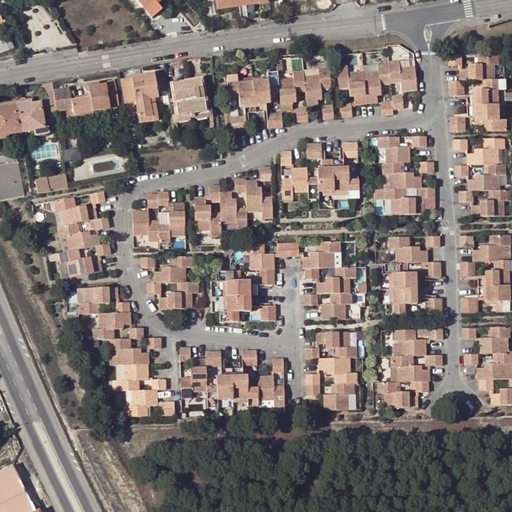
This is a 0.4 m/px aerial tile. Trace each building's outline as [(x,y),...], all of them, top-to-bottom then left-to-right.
[(137,0),(152,17),(162,9),(157,4),(160,2),(158,0),(137,0)] [(217,9),(223,8),(229,0),(227,0),(216,2),(217,9)] [(229,0),(223,8),(267,2),(267,0),(252,0),(253,0),(231,4),(229,0)] [(0,27),(3,27),(0,18),(0,17),(0,52),(8,50),(0,28),(0,27)] [(468,69),(459,69),(459,81),(448,82),(449,97),(453,97),(464,96),(463,81),(482,81),(485,81),(486,90),(483,90),(473,90),(474,93),(466,93),(466,99),(467,114),(467,120),(474,120),(474,122),(484,122),(488,122),(488,132),(506,131),(506,121),(503,121),(499,121),(497,90),(502,90),(505,90),(504,79),(493,80),(492,65),(499,65),(499,53),(481,54),(481,64),(478,64),(468,65),(468,69)] [(461,66),(460,55),(447,55),(447,66),(459,66),(461,66)] [(291,65),(291,57),(279,57),(279,66),(291,65)] [(417,91),(415,66),(399,68),(399,61),(388,62),(388,64),(377,65),(378,72),(363,73),(363,71),(348,73),(347,67),(336,67),(338,85),(348,84),(348,87),(349,97),(354,97),(355,106),(377,104),(377,96),(381,95),(381,86),(380,83),(390,82),(390,80),(400,79),(400,82),(401,92),(402,92),(417,91)] [(279,93),(281,113),(292,112),(292,103),(296,103),(295,93),(295,89),(305,88),(305,91),(307,109),(318,108),(318,100),(322,100),(321,90),(321,87),(330,86),(329,68),(318,69),(319,76),(304,77),(303,71),(293,72),(293,78),(278,80),(277,72),(267,73),(267,77),(267,79),(238,82),(238,79),(237,76),(226,77),(228,95),(238,94),(238,97),(239,107),(241,107),(242,114),(248,113),(263,112),(269,111),(268,104),(271,104),(269,94),(269,91),(278,90),(279,93)] [(153,73),(123,78),(130,114),(137,113),(140,124),(158,121),(154,99),(158,98),(153,73)] [(171,83),(177,116),(208,110),(208,108),(202,78),(171,83)] [(69,88),(53,90),(56,112),(72,110),(73,116),(92,113),(92,111),(108,109),(109,112),(120,111),(114,82),(99,85),(99,82),(88,84),(87,85),(86,85),(85,87),(85,89),(85,90),(86,90),(86,91),(87,92),(88,92),(89,98),(83,98),(71,100),(69,91),(69,88)] [(52,83),(42,85),(47,113),(56,112),(53,90),(52,83)] [(73,91),(69,91),(71,100),(83,98),(82,95),(74,96),(73,91)] [(381,102),(381,104),(382,115),(382,116),(393,115),(393,114),(393,110),(403,109),(402,96),(392,97),(392,102),(381,102)] [(0,139),(6,139),(6,135),(34,131),(35,136),(49,133),(48,127),(45,128),(41,102),(32,104),(31,101),(0,105),(0,139)] [(352,118),(351,106),(351,104),(340,104),(341,118),(352,118)] [(322,106),(322,107),(323,120),(334,119),(332,105),(322,106)] [(208,110),(177,116),(179,123),(212,117),(211,108),(208,108),(208,110)] [(296,109),(296,111),(297,123),(308,122),(308,121),(307,109),(296,109)] [(266,114),(267,125),(268,129),(282,127),(281,113),(266,114)] [(246,131),(246,127),(245,117),(230,118),(231,132),(246,131)] [(464,118),(454,118),(449,118),(450,133),(465,133),(464,118)] [(426,147),(425,136),(413,137),(413,147),(426,147)] [(390,200),(391,215),(424,214),(423,203),(415,203),(414,198),(404,198),(401,199),(400,189),(404,189),(420,189),(421,199),(423,199),(434,198),(434,188),(421,188),(421,177),(413,177),(413,173),(403,173),(400,173),(399,163),(403,163),(410,163),(409,147),(399,147),(396,147),(396,137),(378,137),(378,148),(385,148),(386,163),(382,163),(384,200),(390,200)] [(474,154),(466,154),(466,166),(454,166),(455,177),(467,177),(469,176),(468,166),(485,165),(487,165),(488,175),(484,175),(475,175),(475,180),(467,180),(467,191),(459,192),(459,203),(470,202),(473,203),(472,192),(489,191),(491,191),(492,201),(489,201),(479,201),(479,206),(470,206),(470,217),(505,216),(504,201),(510,201),(509,190),(500,191),(499,176),(505,176),(505,165),(499,164),(498,150),(505,150),(504,139),(487,139),(487,149),(483,149),(474,150),(474,154)] [(467,151),(467,140),(453,140),(453,151),(466,151),(467,151)] [(343,143),(343,147),(343,158),(358,157),(357,143),(343,143)] [(306,144),(307,159),(322,158),(322,147),(321,144),(306,144)] [(62,153),(63,162),(81,159),(79,148),(62,151),(62,153)] [(280,153),(281,165),(291,165),(291,152),(280,153)] [(0,194),(1,201),(24,196),(15,155),(0,155),(0,194)] [(291,181),(281,181),(282,199),(293,199),(293,192),(308,192),(308,200),(319,199),(318,195),(318,192),(348,192),(348,194),(349,198),(360,198),(359,179),(349,179),(348,176),(348,167),(346,167),(346,160),(341,160),(325,161),(319,161),(319,168),(317,168),(318,178),(318,180),(307,180),(307,178),(307,168),(292,168),(291,168),(291,178),(291,181)] [(434,173),(433,162),(420,162),(420,173),(434,173)] [(260,181),(271,181),(271,167),(259,168),(260,180),(260,181)] [(37,194),(68,188),(65,170),(62,171),(62,174),(34,180),(37,194)] [(262,219),(273,218),(272,201),(262,201),(262,198),(261,188),(257,188),(257,180),(244,181),(244,178),(234,179),(235,191),(235,193),(245,193),(246,209),(246,212),(246,213),(261,212),(262,219)] [(193,198),(195,231),(210,231),(210,237),(221,236),(221,224),(236,224),(236,230),(247,230),(246,213),(246,212),(236,212),(236,209),(235,200),(232,199),(231,191),(219,191),(219,186),(209,186),(209,198),(209,200),(220,199),(220,216),(220,219),(210,219),(210,216),(210,207),(206,207),(206,198),(193,198)] [(102,192),(90,195),(92,205),(93,205),(104,203),(102,192)] [(157,194),(147,195),(147,209),(158,208),(157,206),(167,206),(167,204),(167,192),(157,192),(157,194)] [(72,208),(70,198),(52,202),(54,213),(60,212),(63,226),(57,227),(59,238),(65,237),(68,252),(62,253),(58,254),(60,264),(66,263),(69,278),(102,272),(100,260),(92,262),(90,258),(80,260),(76,260),(75,251),(78,250),(95,247),(97,257),(99,256),(111,254),(109,244),(100,246),(98,235),(90,236),(89,232),(80,233),(76,234),(75,224),(78,224),(94,221),(96,231),(97,231),(109,229),(107,218),(96,220),(93,209),(87,210),(86,206),(75,208),(72,208)] [(170,237),(185,236),(183,204),(172,204),(172,213),(168,213),(169,222),(169,226),(158,226),(158,225),(148,225),(148,221),(147,211),(132,212),(133,236),(148,236),(149,243),(159,243),(159,244),(170,244),(170,237)] [(60,212),(54,213),(57,227),(63,226),(60,212)] [(480,251),(472,251),(473,262),(460,263),(461,277),(465,277),(475,277),(475,262),(494,262),(498,262),(497,271),(494,271),(485,272),(485,274),(478,274),(478,279),(478,296),(479,301),(485,301),(486,303),(495,303),(498,303),(498,313),(511,312),(511,301),(510,302),(509,271),(511,271),(511,260),(511,261),(506,261),(505,247),(511,247),(510,235),(492,236),(493,246),(489,246),(480,246),(480,251)] [(440,247),(439,236),(426,237),(426,248),(427,248),(440,247)] [(473,247),(473,236),(459,237),(460,248),(472,247),(473,247)] [(59,238),(62,253),(68,252),(65,237),(59,238)] [(441,277),(440,263),(428,263),(427,251),(419,252),(419,248),(410,248),(407,248),(406,237),(389,238),(389,249),(395,249),(396,264),(384,264),(384,274),(388,274),(391,274),(392,304),(389,304),(385,304),(386,315),(404,315),(404,304),(407,304),(416,304),(417,302),(424,302),(424,296),(423,281),(423,276),(416,275),(416,273),(406,273),(403,274),(403,264),(406,264),(426,263),(426,278),(437,277),(441,277)] [(277,257),(299,256),(299,242),(277,243),(277,257)] [(310,257),(302,258),(303,261),(303,269),(305,269),(305,279),(317,279),(319,279),(318,268),(334,268),(334,253),(341,253),(340,242),(323,243),(323,253),(319,253),(309,253),(310,257)] [(270,285),(274,285),(274,262),(273,257),(274,254),(264,254),(261,254),(261,244),(243,245),(243,256),(249,256),(250,270),(259,270),(260,285),(270,285)] [(161,272),(153,272),(153,283),(147,284),(147,294),(158,294),(160,294),(160,283),(176,283),(179,283),(179,293),(176,293),(167,293),(167,298),(158,298),(159,309),(192,309),(192,293),(198,293),(198,282),(196,282),(186,283),(185,268),(192,268),(191,257),(174,257),(174,267),(170,267),(161,267),(161,272)] [(155,269),(154,258),(140,258),(141,269),(153,269),(155,269)] [(356,278),(356,267),(338,268),(338,278),(335,278),(325,278),(326,283),(316,283),(317,294),(331,294),(334,294),(334,304),(330,304),(321,304),(321,305),(321,320),(345,319),(345,304),(352,304),(351,293),(350,293),(349,278),(356,278)] [(223,312),(219,312),(220,323),(237,322),(237,312),(240,312),(251,311),(251,309),(258,309),(257,304),(257,288),(257,282),(250,283),(250,280),(238,281),(236,281),(236,271),(230,271),(218,271),(218,282),(222,282),(226,282),(227,312),(223,312)] [(360,293),(353,293),(353,301),(366,301),(366,282),(360,282),(360,293)] [(78,304),(79,315),(96,314),(96,304),(98,304),(109,304),(109,299),(117,299),(117,288),(85,289),(85,304),(82,304),(78,304)] [(303,306),(317,305),(317,294),(303,295),(303,306)] [(441,314),(441,299),(437,299),(427,299),(427,314),(441,314)] [(476,299),(465,299),(461,299),(461,314),(476,313),(476,299)] [(92,329),(93,340),(109,340),(109,351),(116,351),(116,366),(123,365),(124,380),(118,381),(118,391),(129,391),(134,391),(134,406),(129,406),(127,406),(127,417),(144,417),(143,405),(147,405),(157,405),(157,403),(157,391),(165,390),(165,380),(151,380),(152,391),(139,391),(136,391),(135,381),(139,381),(148,381),(148,380),(148,365),(149,365),(148,353),(141,353),(140,349),(131,349),(128,349),(127,339),(114,340),(111,340),(111,329),(114,329),(123,329),(123,325),(131,325),(130,312),(129,312),(128,302),(117,302),(116,303),(116,313),(99,314),(99,329),(92,329)] [(352,304),(346,305),(348,318),(354,317),(352,304)] [(261,322),(275,321),(275,306),(271,306),(260,306),(261,322)] [(479,380),(479,390),(491,390),(493,390),(493,380),(509,379),(509,364),(511,364),(511,353),(510,353),(504,354),(503,338),(509,338),(510,338),(510,327),(492,327),(493,338),(489,338),(479,339),(480,354),(493,354),(496,353),(497,363),(494,364),(485,364),(485,369),(477,369),(477,380),(479,380)] [(143,328),(131,329),(129,329),(129,339),(130,339),(143,338),(143,328)] [(476,339),(476,328),(462,328),(463,339),(476,339)] [(442,340),(442,329),(429,330),(429,341),(442,341),(442,340)] [(428,392),(428,382),(429,382),(429,370),(422,371),(421,366),(411,366),(409,367),(408,357),(411,356),(425,356),(425,341),(425,340),(415,340),(412,340),(412,330),(394,331),(394,342),(400,342),(400,356),(390,357),(391,383),(379,383),(377,383),(377,394),(383,394),(384,408),(416,408),(416,396),(409,397),(409,392),(398,392),(395,392),(395,382),(398,382),(414,383),(415,393),(416,393),(428,392)] [(350,347),(349,332),(317,333),(317,344),(325,344),(326,349),(336,349),(339,349),(339,358),(336,359),(319,359),(319,348),(317,348),(305,348),(305,360),(318,359),(318,371),(326,371),(326,375),(337,375),(340,375),(340,384),(337,384),(336,384),(337,394),(334,395),(324,394),(324,396),(324,410),(348,410),(348,395),(354,395),(354,384),(357,384),(356,373),(351,373),(350,358),(356,358),(356,347),(350,347)] [(159,339),(147,338),(147,350),(148,349),(160,349),(159,339)] [(190,362),(190,359),(190,348),(179,348),(180,362),(190,362)] [(242,366),(257,366),(256,351),(241,351),(242,355),(242,366)] [(273,386),(273,376),(258,377),(258,385),(258,388),(248,388),(248,385),(247,376),(245,375),(245,369),(239,369),(224,369),(218,369),(218,376),(216,376),(216,386),(216,389),(207,389),(207,386),(206,367),(220,367),(220,355),(220,352),(205,352),(205,359),(194,359),(195,368),(190,368),(190,378),(190,381),(181,381),(181,399),(192,398),(192,392),(207,392),(207,408),(217,408),(217,403),(217,400),(247,400),(247,403),(247,406),(258,406),(258,407),(285,407),(284,389),(274,388),(273,386)] [(478,365),(478,354),(464,354),(465,365),(477,365),(478,365)] [(442,366),(442,355),(427,356),(428,366),(429,366),(442,366)] [(284,373),(283,359),(272,359),(273,373),(284,373)] [(306,374),(306,396),(320,396),(320,374),(318,374),(306,374)] [(511,388),(510,389),(500,389),(500,394),(491,394),(491,405),(511,404),(511,388)] [(174,403),(163,403),(164,417),(174,417),(174,403)] [(0,471),(0,511),(45,511),(44,508),(36,511),(12,465),(0,471)]
